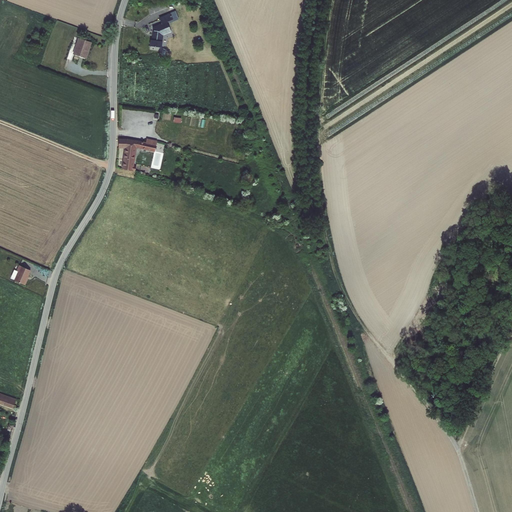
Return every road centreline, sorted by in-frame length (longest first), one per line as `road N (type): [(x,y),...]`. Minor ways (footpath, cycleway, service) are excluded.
road 1 (track): [(477,511),(453,440),(364,327),(332,264),(314,133),(332,0)]
road 2 (tertiary): [(0,499),(56,272),(109,173),(124,0)]
